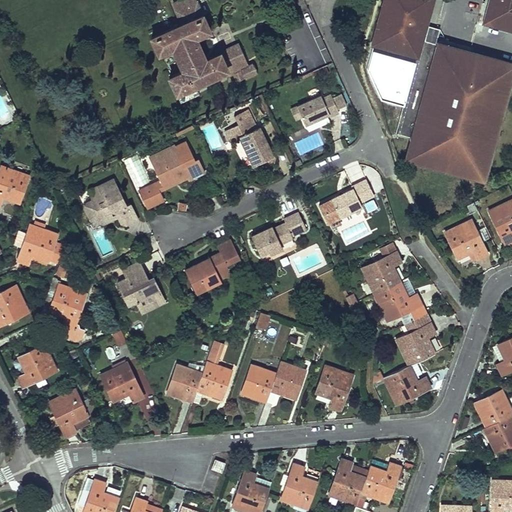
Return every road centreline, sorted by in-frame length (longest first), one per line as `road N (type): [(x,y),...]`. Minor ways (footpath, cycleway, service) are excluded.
road 1 (residential): [(36,465),(90,452),(445,418)]
road 2 (residential): [(172,233),(373,134),(325,0)]
